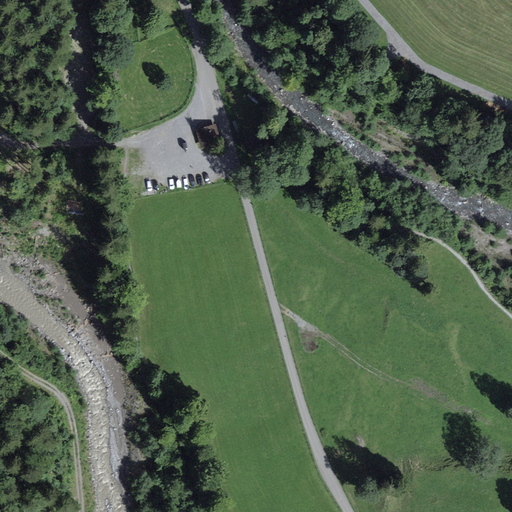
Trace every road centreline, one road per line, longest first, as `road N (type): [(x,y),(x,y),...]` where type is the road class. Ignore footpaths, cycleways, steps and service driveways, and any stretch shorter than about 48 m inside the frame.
road 1 (unclassified): [(183,0),(315,457),(348,511)]
road 2 (track): [(81,511),(67,402),(0,349)]
road 3 (track): [(0,134),(21,144),(172,133)]
